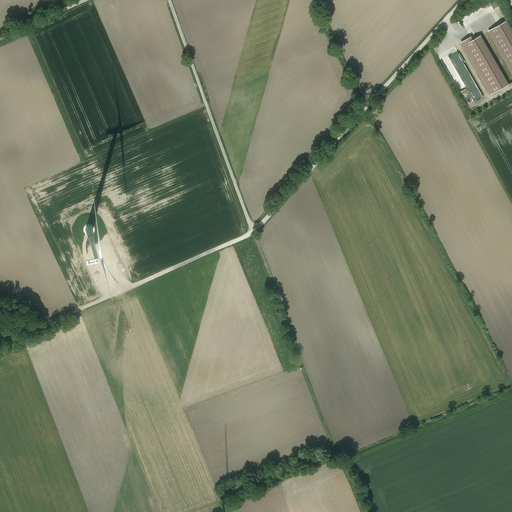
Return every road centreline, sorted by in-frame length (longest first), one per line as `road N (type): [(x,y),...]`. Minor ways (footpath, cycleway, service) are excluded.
road 1 (track): [(464,0),(244,237),(0,344)]
road 2 (unclassified): [(252,231),(168,0)]
